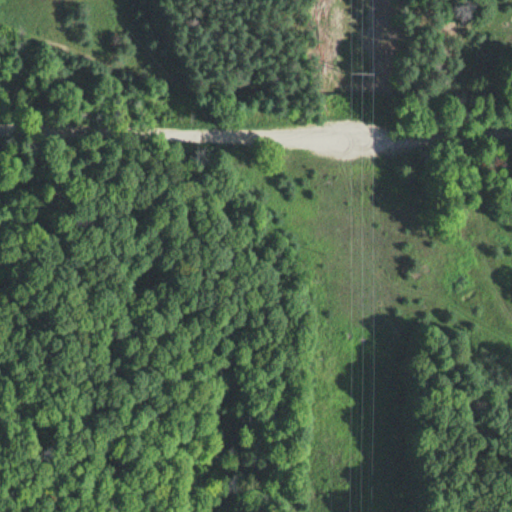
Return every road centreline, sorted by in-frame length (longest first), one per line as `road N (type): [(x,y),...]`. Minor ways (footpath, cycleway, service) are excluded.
road 1 (residential): [(0,123),(342,132)]
road 2 (track): [(342,132),(511,134)]
